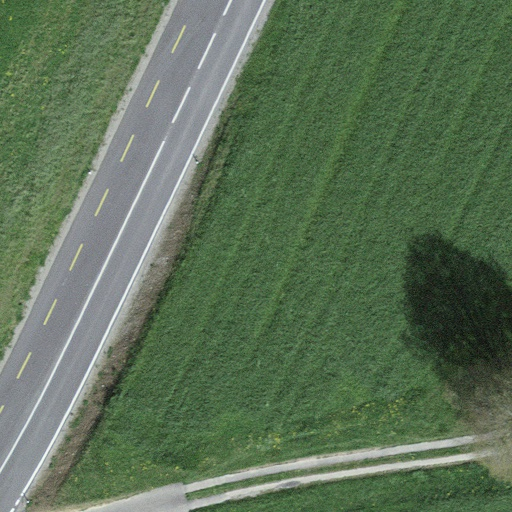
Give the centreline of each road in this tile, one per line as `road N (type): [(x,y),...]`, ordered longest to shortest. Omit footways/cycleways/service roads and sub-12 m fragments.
road 1 (secondary): [(0,469),(230,0)]
road 2 (track): [(511,439),(142,511)]
